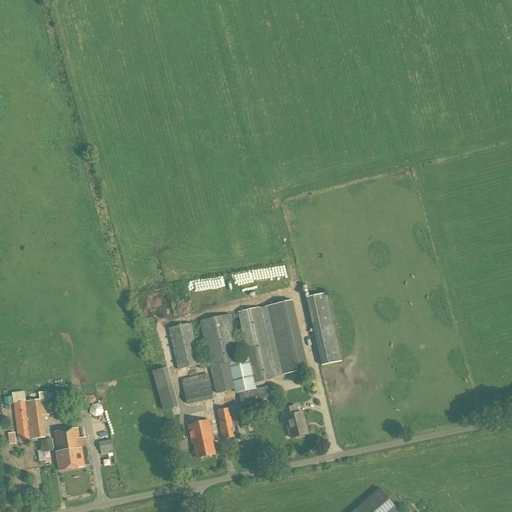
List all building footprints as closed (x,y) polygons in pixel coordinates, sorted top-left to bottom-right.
[(320,366),(342,361),(327,292),(306,297),(320,366)] [(308,370),(292,301),(267,307),(259,309),(259,308),(238,313),(247,353),(239,355),(229,314),(199,322),(207,358),(199,360),(190,323),(168,328),(178,370),(198,366),(200,369),(209,367),(216,394),(234,390),(235,394),(239,393),(242,411),(274,404),(271,386),(257,389),(255,384),(275,379),(275,377),(308,370)] [(167,367),(151,371),(161,411),(177,407),(167,367)] [(187,405),(214,400),(211,387),(209,374),(182,379),(187,405)] [(48,404),(47,392),(26,394),(27,401),(13,403),(18,442),(45,438),(42,416),(50,415),(49,404),(48,404)] [(95,417),(100,416),(103,411),(102,406),(97,404),(92,405),(89,410),(91,415),(95,417)] [(244,427),(240,406),(217,411),(222,440),(246,436),(249,435),(248,426),(244,427)] [(298,415),(296,407),(283,411),(285,418),(286,418),(291,439),(308,435),(302,413),(298,415)] [(215,455),(212,440),(213,440),(208,421),(189,426),(193,445),(195,444),(198,459),(215,455)] [(71,454),(82,452),(78,429),(54,432),(58,459),(57,459),(59,472),(74,469),(72,458),(72,459),(71,454)] [(43,453),(54,451),(52,439),(41,441),(43,453)] [(101,456),(114,454),(112,440),(99,442),(101,456)] [(72,458),(74,469),(84,468),(82,452),(71,454),(72,459),(72,458)]
